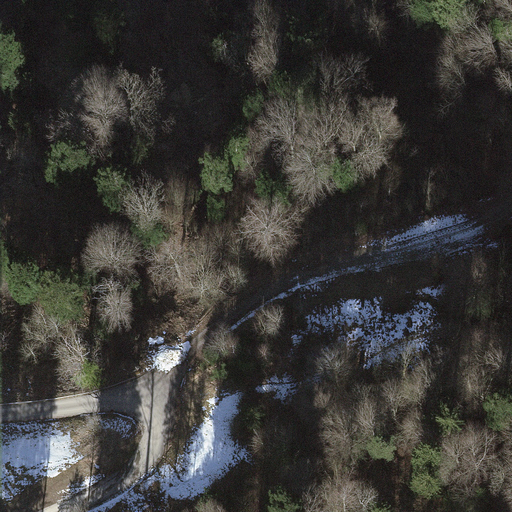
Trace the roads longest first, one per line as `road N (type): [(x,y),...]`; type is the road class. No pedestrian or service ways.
road 1 (track): [(511,202),(274,288),(198,338),(140,410)]
road 2 (track): [(140,410),(150,438),(141,463),(51,511)]
road 3 (track): [(140,410),(112,403),(0,414)]
